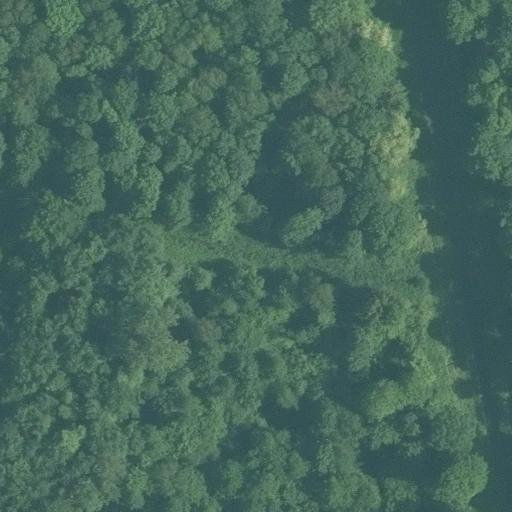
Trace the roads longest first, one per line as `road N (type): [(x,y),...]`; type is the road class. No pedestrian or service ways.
road 1 (track): [(438,306),(0,217)]
road 2 (track): [(511,392),(438,0)]
road 3 (track): [(475,511),(431,264)]
